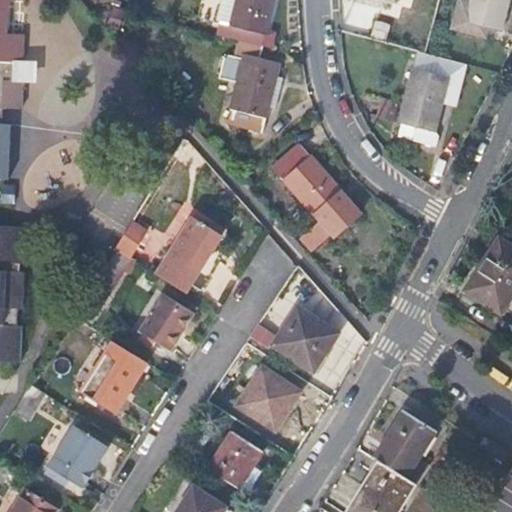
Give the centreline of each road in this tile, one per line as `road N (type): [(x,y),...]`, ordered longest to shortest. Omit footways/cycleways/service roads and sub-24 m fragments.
road 1 (residential): [(277,262),(112,511)]
road 2 (residential): [(455,222),(403,193),(352,139),(333,99),(318,0)]
road 3 (residential): [(287,511),(402,330)]
road 4 (residential): [(402,330),(511,402)]
road 5 (residential): [(511,113),(455,222)]
road 6 (residential): [(455,222),(402,330)]
